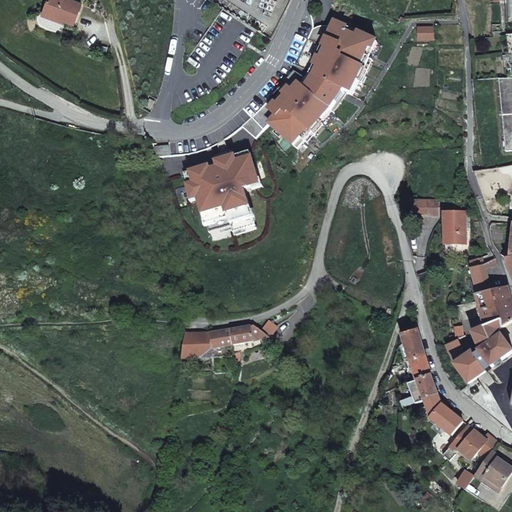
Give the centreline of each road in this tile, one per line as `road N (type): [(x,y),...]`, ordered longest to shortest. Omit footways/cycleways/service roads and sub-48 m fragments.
road 1 (residential): [(511,436),(449,391),(397,217),(382,179),(365,167),(346,172),(314,285),(293,307),(213,327),(178,324)]
road 2 (unclassified): [(299,5),(246,92),(216,118),(184,130),(131,131),(78,113),(0,64)]
road 3 (track): [(414,279),(338,511)]
road 4 (track): [(153,511),(156,467),(0,346)]
